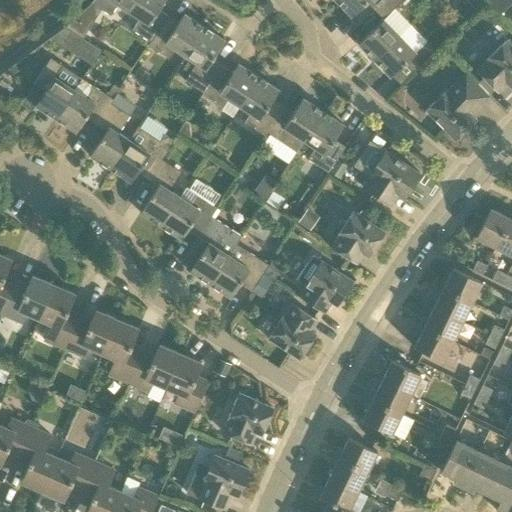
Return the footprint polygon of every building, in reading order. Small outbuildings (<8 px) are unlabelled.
[(129,12),(137,0),(94,0),(92,4),(75,18),(76,19),(90,28),(102,10),(111,16),(118,5),(129,12)] [(152,43),(169,17),(160,11),(166,0),(137,0),(129,12),(140,19),(133,30),(151,42),(152,43)] [(386,0),(336,0),(336,1),(352,18),(367,4),(375,12),(386,0)] [(375,61),(400,37),(384,20),(404,0),(403,0),(386,0),(375,12),(383,21),(359,44),(375,61)] [(186,57),(205,28),(184,14),(179,23),(169,17),(152,43),(151,42),(149,46),(169,59),(176,50),(186,57)] [(76,19),(66,28),(83,39),(91,28),(90,28),(76,19)] [(205,94),(223,67),(213,60),(225,41),(205,28),(186,57),(197,64),(185,81),(204,93),(205,94)] [(400,37),(375,61),(391,78),(406,64),(414,72),(435,52),(426,43),(416,53),(400,37)] [(101,51),(83,39),(73,54),(91,66),(101,51)] [(499,93),(508,85),(511,80),(511,46),(507,41),(486,62),(477,71),(499,93)] [(56,120),(75,90),(64,83),(72,72),(51,59),(34,85),(45,92),(36,106),(56,120)] [(240,107),(259,78),(238,64),(233,73),(223,67),(205,94),(204,93),(203,95),(223,109),(229,100),(240,107)] [(267,132),(284,106),(274,100),(280,91),(259,78),(240,107),(251,114),(245,123),(265,137),(268,133),(267,132)] [(483,106),(459,81),(448,91),(448,90),(426,111),(455,141),(478,118),(474,114),(483,106)] [(114,84),(107,95),(113,99),(117,93),(120,89),(114,84)] [(113,99),(107,95),(93,86),(86,97),(75,90),(56,120),(77,133),(86,119),(96,125),(110,103),(113,99)] [(305,141),(324,112),(303,99),(294,113),(284,106),(267,132),(268,133),(287,145),(294,134),(305,141)] [(130,116),(110,103),(96,125),(106,132),(90,156),(111,170),(130,140),(119,133),(130,116)] [(329,173),(337,160),(346,147),(335,140),(344,126),(324,112),(305,141),(315,149),(308,160),(329,173)] [(162,160),(167,152),(174,141),(165,135),(160,142),(138,128),(130,140),(111,170),(132,183),(138,173),(148,180),(161,160),(162,160)] [(405,199),(408,194),(421,174),(372,142),(371,143),(373,145),(359,167),(373,177),(372,178),(372,179),(366,189),(392,206),(399,196),(405,199)] [(181,173),(162,160),(161,160),(148,180),(158,187),(141,213),(161,227),(180,197),(169,190),(181,173)] [(347,167),(337,160),(329,173),(339,179),(347,167)] [(265,198),(276,182),(265,175),(254,191),(265,198)] [(217,208),(197,195),(186,188),(180,197),(161,227),(182,240),(188,230),(198,237),(211,217),(212,217),(218,208),(217,208)] [(497,248),(511,217),(511,214),(505,211),(503,215),(491,209),(476,239),(497,248)] [(369,258),(385,233),(354,212),(337,237),(338,237),(331,248),(357,265),(364,255),(369,258)] [(242,237),(212,217),(211,217),(198,237),(208,243),(190,272),(210,285),(229,256),(242,237)] [(511,256),(511,217),(497,248),(511,256)] [(229,256),(210,285),(231,298),(240,284),(251,291),(268,265),(248,252),(240,263),(229,256)] [(6,275),(12,260),(0,254),(0,314),(2,315),(12,291),(17,281),(17,280),(6,275)] [(336,306),(353,281),(322,260),(321,261),(313,256),(298,280),(305,285),(299,296),(324,313),(331,303),(336,306)] [(473,271),(483,276),(487,266),(478,261),(473,271)] [(472,303),(482,283),(453,269),(447,281),(443,279),(439,287),(472,303)] [(503,285),(507,275),(498,271),(493,281),(503,285)] [(503,285),(511,290),(511,288),(511,277),(507,275),(503,285)] [(39,319),(54,285),(33,276),(29,285),(17,280),(17,281),(12,291),(2,315),(23,324),(27,314),(39,319)] [(69,310),(76,295),(54,285),(39,319),(52,325),(45,341),(65,349),(76,326),(80,316),(81,315),(69,310)] [(463,322),(472,303),(439,287),(435,295),(439,297),(434,308),(463,322)] [(316,335),(311,332),(318,321),(292,304),(285,314),(268,339),(300,360),(316,335)] [(509,321),(511,314),(511,310),(505,307),(500,316),(509,321)] [(453,341),(463,322),(434,308),(428,319),(424,317),(420,326),(453,341)] [(103,354),(118,320),(96,310),(92,320),(81,315),(80,316),(76,326),(65,349),(86,358),(90,348),(103,354)] [(133,344),(139,329),(118,320),(103,354),(115,359),(109,375),(129,384),(139,360),(144,350),(144,349),(133,344)] [(443,361),(453,341),(420,326),(416,334),(421,335),(415,348),(443,361)] [(500,340),(504,330),(495,326),(490,335),(500,340)] [(495,349),(500,340),(490,335),(486,345),(495,349)] [(166,388),(181,354),(160,345),(156,354),(144,349),(144,350),(139,360),(129,384),(149,393),(154,383),(166,388)] [(497,356),(507,361),(511,351),(511,350),(503,345),(497,356)] [(464,362),(481,366),(484,355),(467,351),(464,362)] [(197,377),(203,364),(181,354),(166,388),(179,394),(175,404),(195,413),(206,389),(205,389),(208,381),(197,377)] [(503,369),(507,361),(497,356),(493,364),(503,369)] [(382,381),(411,395),(421,375),(388,359),(384,368),(388,370),(382,381)] [(226,378),(231,365),(219,360),(214,373),(226,378)] [(476,390),(480,380),(470,376),(466,385),(476,390)] [(402,415),(411,395),(382,381),(377,392),(373,390),(369,398),(402,415)] [(471,399),(476,390),(466,385),(461,395),(471,399)] [(489,400),(493,391),(483,386),(478,395),(489,400)] [(239,394),(227,421),(228,421),(223,433),(252,445),(257,434),(262,436),(274,408),(239,394)] [(485,409),(489,400),(478,395),(474,404),(485,409)] [(392,435),(401,417),(402,415),(369,398),(365,406),(369,409),(363,420),(392,435)] [(21,451),(32,427),(11,418),(7,428),(0,425),(0,465),(1,466),(5,457),(17,462),(17,461),(21,451)] [(452,439),(456,430),(445,424),(440,433),(452,439)] [(45,452),(52,436),(32,427),(21,451),(17,461),(17,462),(28,467),(22,482),(43,492),(58,457),(45,452)] [(447,449),(452,439),(440,433),(435,443),(447,449)] [(335,457),(368,473),(378,453),(349,438),(343,450),(339,448),(335,457)] [(462,487),(479,452),(456,441),(441,472),(456,479),(454,483),(462,487)] [(230,447),(224,459),(237,464),(242,453),(230,447)] [(487,494),(502,463),(479,452),(462,487),(474,493),(476,489),(487,494)] [(85,486),(95,462),(75,453),(70,463),(58,457),(43,492),(65,501),(69,492),(80,497),(80,496),(85,486)] [(198,498),(226,510),(233,495),(238,497),(250,470),(237,464),(224,459),(215,455),(203,483),(204,483),(198,498)] [(359,492),(368,473),(335,457),(331,465),(335,467),(329,478),(359,492)] [(109,486),(116,471),(95,462),(85,486),(80,496),(80,497),(91,502),(87,511),(112,511),(121,492),(109,486)] [(506,511),(511,500),(511,467),(502,463),(487,494),(501,501),(496,511),(498,511),(506,511)] [(431,482),(437,470),(425,465),(419,476),(431,482)] [(315,496),(324,500),(349,511),(350,511),(359,492),(329,478),(324,489),(320,487),(315,496)] [(401,495),(403,490),(392,484),(386,496),(398,501),(401,495)] [(152,511),(159,496),(138,487),(134,497),(121,492),(112,511),(152,511)] [(352,511),(350,511),(349,511),(324,500),(320,508),(325,510),(323,511),(352,511)]
